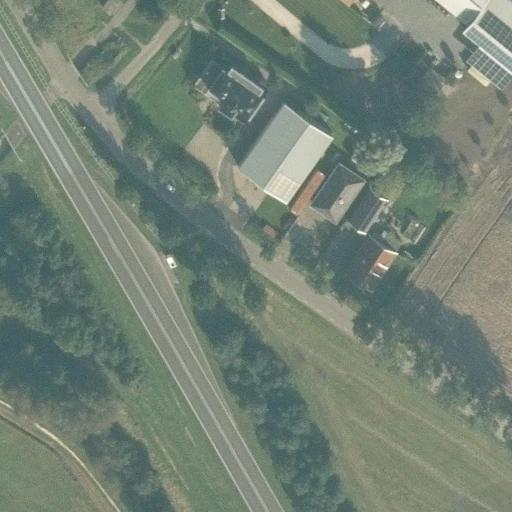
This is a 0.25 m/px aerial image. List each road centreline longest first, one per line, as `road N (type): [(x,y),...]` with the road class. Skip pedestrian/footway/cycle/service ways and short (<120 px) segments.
road 1 (trunk): [(260,511),(0,51)]
road 2 (tertiary): [(511,433),(153,183),(92,116)]
road 3 (unclassified): [(92,116),(191,0)]
road 4 (tertiary): [(92,116),(16,0)]
